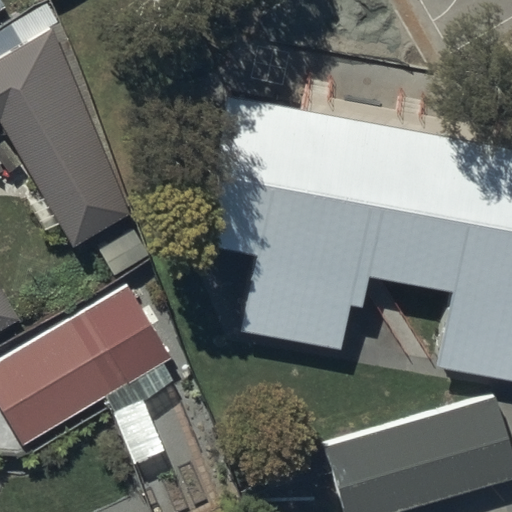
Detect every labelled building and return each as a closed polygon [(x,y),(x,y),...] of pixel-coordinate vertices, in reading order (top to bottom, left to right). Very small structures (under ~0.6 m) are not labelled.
[(43,4),(0,29),(0,127),(66,237),(131,198),(70,48),(43,4)] [(511,372),(511,136),(208,81),(180,234),(245,245),(231,322),(330,340),(344,265),(436,282),(423,357),(511,372)] [(131,284),(0,356),(0,415),(18,447),(173,360),(131,284)] [(0,327),(17,318),(0,288),(0,327)] [(323,446),(342,511),(395,511),(511,478),(511,474),(490,398),(323,446)]
